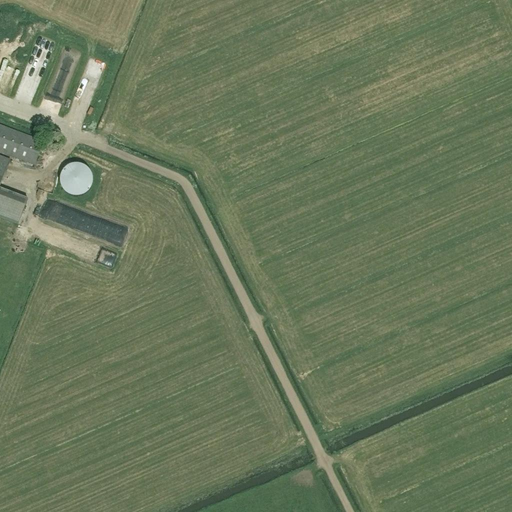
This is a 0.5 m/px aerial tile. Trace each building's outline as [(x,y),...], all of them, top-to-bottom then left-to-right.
[(40,41),(33,59),(44,64),(51,46),(40,41)] [(64,53),(42,109),(55,114),(77,58),(64,53)] [(62,128),(64,123),(58,120),(56,126),(62,128)] [(0,186),(10,161),(0,156),(0,152),(35,166),(44,142),(0,125),(0,186)] [(93,194),(96,188),(96,183),(95,177),(92,172),(88,169),(82,167),(76,167),(71,169),(66,172),(63,177),(62,183),(62,188),(64,193),(68,197),(73,200),(79,201),(84,200),(89,198),(93,194)]
